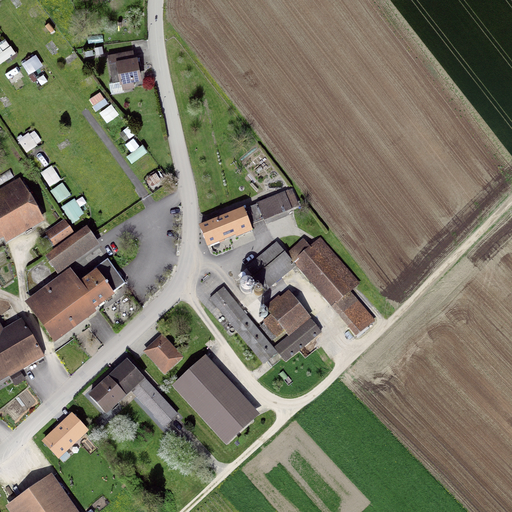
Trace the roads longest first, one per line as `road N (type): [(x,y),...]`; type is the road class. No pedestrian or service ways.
road 1 (tertiary): [(153,0),(157,66),(190,228),(180,287),(0,453)]
road 2 (track): [(511,199),(291,412)]
road 3 (track): [(291,412),(264,393),(180,287)]
road 4 (track): [(291,412),(182,511)]
